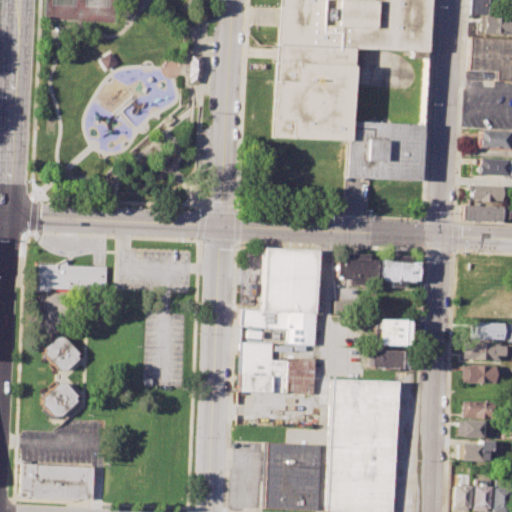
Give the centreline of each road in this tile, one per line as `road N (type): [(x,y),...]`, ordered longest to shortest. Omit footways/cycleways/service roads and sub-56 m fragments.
road 1 (residential): [(231,0),(209,511)]
road 2 (secondary): [(6,217),(437,237)]
road 3 (secondary): [(428,511),(437,237)]
road 4 (secondary): [(437,237),(447,0)]
road 5 (secondary): [(17,0),(6,217)]
road 6 (secondary): [(6,217),(0,354)]
